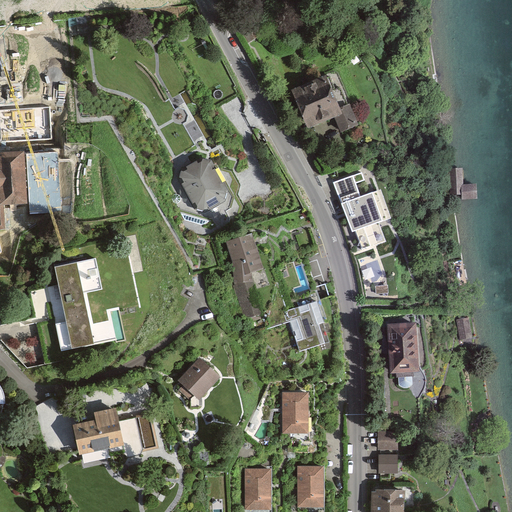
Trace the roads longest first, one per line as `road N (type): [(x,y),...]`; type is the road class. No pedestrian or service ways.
road 1 (tertiary): [(201,0),(311,191),(334,247),(352,335),(356,511)]
road 2 (residential): [(0,360),(38,390),(113,373),(185,323),(197,287)]
